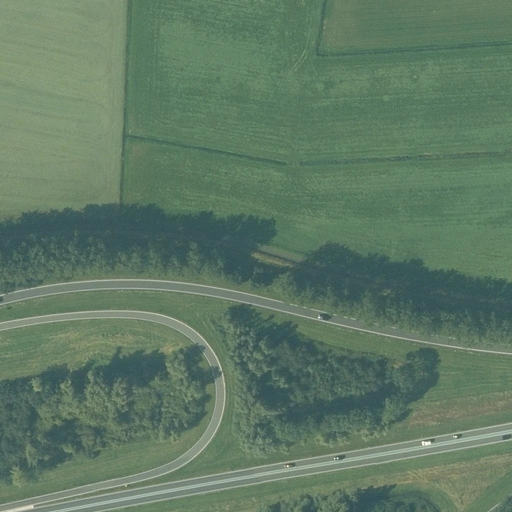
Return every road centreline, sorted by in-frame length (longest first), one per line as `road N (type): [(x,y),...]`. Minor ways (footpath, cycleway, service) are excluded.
road 1 (trunk): [(0,327),(70,316),(162,321),(203,347),(220,391),(204,441),(174,465),(0,508)]
road 2 (trunk): [(511,350),(197,290),(112,285),(0,302)]
road 3 (trunk): [(59,511),(511,431)]
